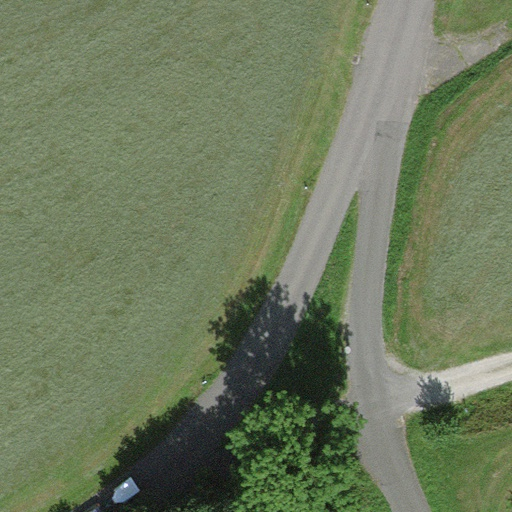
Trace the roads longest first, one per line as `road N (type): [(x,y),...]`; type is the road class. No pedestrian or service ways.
road 1 (unclassified): [(118,511),(223,402),(284,309),(388,73)]
road 2 (residential): [(388,73),(370,304),(371,410)]
road 3 (unclassified): [(134,511),(371,410)]
road 4 (track): [(511,369),(371,410)]
